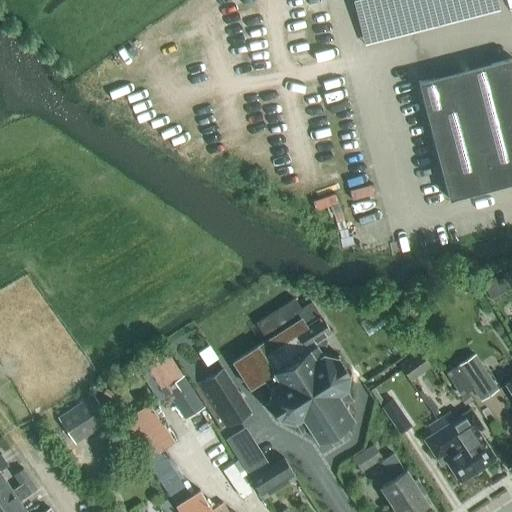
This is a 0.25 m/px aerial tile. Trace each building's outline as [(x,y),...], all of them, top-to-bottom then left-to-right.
[(511,59),(511,57),(418,81),(448,199),(511,182),(511,59)] [(493,303),(511,292),(511,269),(504,274),(506,277),(497,282),(495,278),(483,284),(493,303)] [(264,399),(264,402),(267,401),(277,418),(275,420),(278,422),(280,420),(294,423),(301,434),(308,429),(314,439),(312,440),(314,443),(326,435),(332,445),(350,433),(344,424),(353,418),(351,415),(350,416),(344,406),(353,401),(345,390),(345,389),(348,376),(351,375),(351,372),(348,373),(338,357),(339,354),(337,352),(335,355),(322,352),(325,340),(323,336),(330,331),(310,302),(300,308),(293,298),(255,323),(265,339),(233,360),(251,389),(276,373),(277,375),(277,384),(269,390),(267,398),(264,399)] [(204,407),(163,346),(145,357),(135,364),(161,405),(171,398),(185,420),(204,407)] [(419,349),(399,363),(408,376),(428,362),(419,349)] [(498,389),(475,353),(445,372),(461,396),(473,389),(480,401),(498,389)] [(369,382),(393,369),(384,355),(361,369),(369,382)] [(251,412),(246,404),(224,369),(223,367),(197,384),(226,428),(251,412)] [(370,390),(386,413),(399,433),(411,425),(393,399),(385,404),(374,387),(370,390)] [(111,420),(93,393),(57,417),(75,444),(111,420)] [(468,393),(460,398),(464,405),(472,400),(468,393)] [(214,511),(199,488),(193,492),(164,448),(176,441),(150,402),(121,421),(146,460),(180,511),(214,511)] [(460,442),(478,469),(495,458),(481,437),(480,438),(476,432),(483,427),(470,409),(451,422),(443,427),(442,428),(454,446),(460,442)] [(445,413),(438,418),(443,427),(451,422),(445,413)] [(438,418),(426,425),(432,434),(442,428),(443,427),(438,418)] [(234,438),(248,460),(268,448),(254,426),(234,438)] [(432,434),(424,439),(436,457),(441,454),(459,482),(478,469),(460,442),(454,446),(442,428),(432,434)] [(355,455),(352,457),(353,459),(362,472),(383,458),(373,443),(355,455)] [(254,472),(273,461),(268,452),(249,462),(254,472)] [(397,511),(412,511),(427,503),(420,492),(424,489),(417,478),(413,481),(405,469),(404,470),(393,453),(381,460),(393,478),(381,486),(397,511)] [(0,497),(12,490),(0,472),(0,471),(9,465),(1,454),(0,454),(0,497)] [(296,478),(284,457),(250,478),(263,499),(296,478)] [(20,485),(29,478),(23,468),(13,475),(20,485)] [(27,495),(28,494),(36,489),(29,478),(20,485),(27,495)] [(0,511),(21,511),(25,510),(35,503),(28,494),(27,495),(20,485),(12,490),(0,497),(0,511)]
